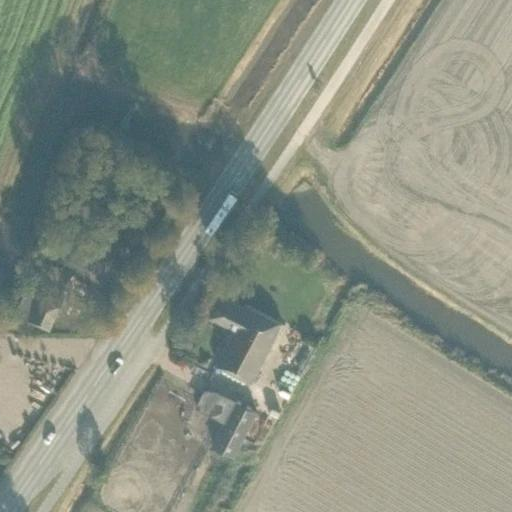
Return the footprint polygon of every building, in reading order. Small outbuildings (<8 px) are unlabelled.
[(59,271),(69,249),(50,241),(41,264),(59,271)] [(40,295),(26,289),(9,325),(29,334),(34,323),(49,329),(60,302),(59,301),(60,298),(52,295),(50,298),(40,294),(40,295)] [(244,307),(220,295),(209,316),(233,328),(214,363),(250,381),(281,323),(245,305),(244,307)] [(217,389),(205,412),(223,421),(233,403),(235,399),(217,389)] [(233,456),(258,411),(235,399),(233,403),(223,421),(211,444),(233,456)]
